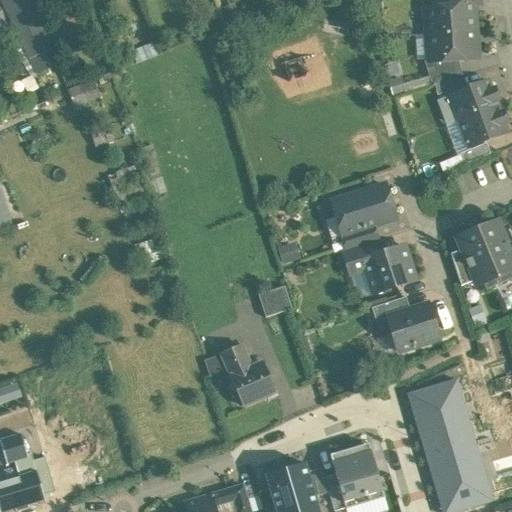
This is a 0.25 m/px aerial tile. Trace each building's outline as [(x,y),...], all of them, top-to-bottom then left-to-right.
[(50,50),(29,0),(0,0),(11,21),(30,60),(43,54),(50,50)] [(0,0),(0,2),(0,3),(0,20),(2,25),(11,21),(0,0)] [(451,6),(425,9),(427,34),(475,30),(473,7),(473,5),(451,6)] [(0,20),(0,48),(11,42),(2,25),(0,20)] [(475,30),(427,34),(429,61),(429,63),(458,61),(477,59),(475,30)] [(43,54),(30,60),(37,74),(51,68),(43,54)] [(458,61),(429,63),(429,61),(424,62),(432,84),(461,76),(462,76),(458,61)] [(461,76),(434,84),(437,95),(449,92),(464,88),(461,76)] [(93,81),(69,91),(75,108),(100,98),(93,81)] [(488,82),(450,96),(449,92),(437,95),(449,125),(459,121),(497,108),(495,101),(498,100),(495,90),(491,91),(488,82)] [(497,108),(459,121),(469,147),(506,133),(503,124),(507,123),(503,113),(500,114),(497,108)] [(108,126),(90,132),(95,147),(113,142),(108,126)] [(486,143),(460,154),(465,165),(491,154),(486,143)] [(140,165),(108,177),(119,209),(151,197),(140,165)] [(385,185),(332,202),(343,237),(373,227),(396,220),(385,185)] [(1,189),(0,189),(0,235),(16,230),(1,189)] [(511,260),(496,223),(459,239),(463,249),(476,280),(478,285),(511,270),(511,260)] [(373,227),(343,237),(347,250),(373,242),(377,241),(373,227)] [(347,250),(343,252),(350,275),(365,270),(362,260),(378,255),(373,242),(347,250)] [(378,255),(362,260),(365,270),(374,294),(415,281),(404,247),(378,255)] [(476,280),(463,249),(451,254),(461,286),(476,280)] [(285,287),(258,295),(265,318),(292,309),(285,287)] [(406,298),(371,309),(380,337),(391,333),(387,318),(410,311),(406,298)] [(410,311),(387,318),(391,333),(397,352),(418,346),(417,343),(438,336),(429,305),(410,311)] [(276,392),(264,363),(252,368),(241,345),(221,354),(221,356),(230,376),(231,377),(230,377),(242,407),(276,392)] [(221,356),(205,361),(211,382),(230,376),(221,356)] [(424,412),(462,401),(455,378),(417,390),(424,412)] [(0,401),(20,394),(15,381),(0,386),(0,401)] [(424,412),(416,415),(441,495),(449,493),(487,482),(462,401),(424,412)] [(0,473),(0,511),(14,511),(54,501),(41,453),(32,455),(24,426),(0,432),(0,466),(2,473),(0,473)] [(331,450),(369,441),(366,428),(328,438),(331,450)] [(370,449),(331,460),(335,474),(346,508),(346,509),(384,498),(370,449)] [(305,464),(265,476),(275,511),(319,511),(315,497),(308,472),(305,464)] [(321,468),(308,472),(315,497),(329,493),(324,477),(321,468)] [(346,508),(335,474),(324,477),(329,493),(334,511),(346,508)] [(492,501),(487,482),(449,493),(455,511),(492,501)] [(250,511),(243,486),(210,495),(211,497),(213,506),(226,502),(226,503),(234,501),(237,511),(250,511)] [(211,497),(186,504),(188,511),(187,511),(215,511),(213,506),(211,497)]
